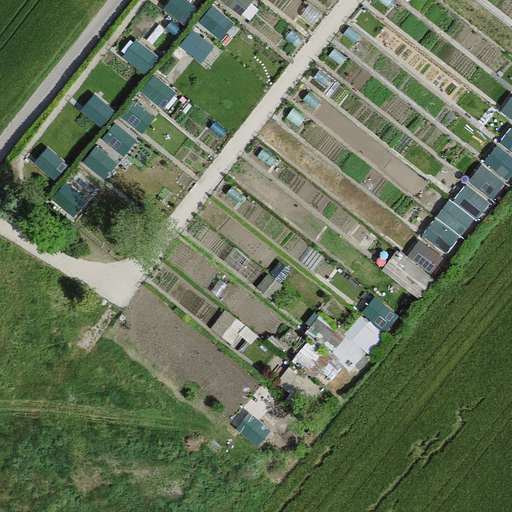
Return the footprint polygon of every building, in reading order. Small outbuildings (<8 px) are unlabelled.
[(244,15),(242,14),(252,0),(217,0),(202,19),(226,38),(244,15)] [(185,42),(203,59),(217,43),(199,26),(185,42)] [(87,154),(105,175),(138,146),(120,126),(87,154)] [(457,250),(511,169),(488,153),(433,234),(457,250)] [(66,193),(92,202),(100,181),(74,172),(66,193)] [(401,247),(386,268),(422,292),(436,270),(401,247)]
